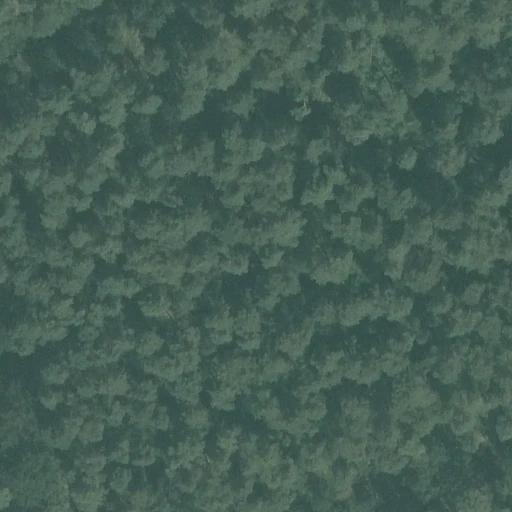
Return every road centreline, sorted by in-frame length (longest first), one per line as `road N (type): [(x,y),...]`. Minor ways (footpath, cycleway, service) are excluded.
road 1 (track): [(313,511),(511,427)]
road 2 (track): [(74,511),(0,336)]
